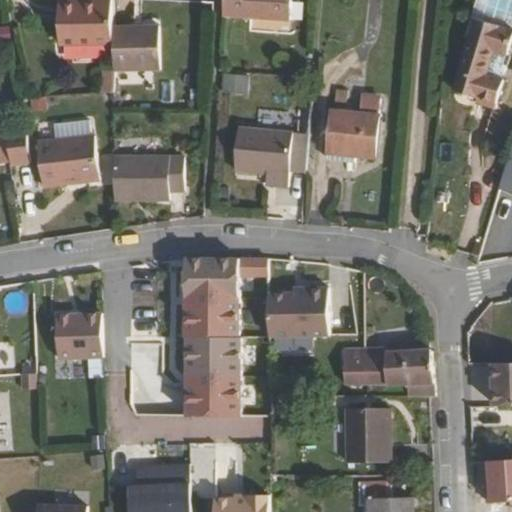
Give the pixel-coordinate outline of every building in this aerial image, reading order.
[(110,42),(110,29),(110,1),(109,0),(70,0),(59,1),(59,42),(110,42)] [(220,0),(220,21),(288,26),(289,0),(220,0)] [(504,84),(499,82),(484,78),(493,54),(506,59),(511,40),(511,34),(476,23),(453,95),(475,102),(474,108),(493,114),(504,84)] [(9,27),(0,28),(0,43),(12,41),(9,27)] [(110,42),(111,73),(159,73),(158,29),(110,29),(110,42)] [(484,78),(499,82),(506,59),(493,54),(484,78)] [(298,72),(298,81),(313,82),(313,72),(298,72)] [(225,96),(249,97),(250,76),(227,75),(225,96)] [(331,115),(327,156),(373,160),(379,103),(361,100),(359,117),(331,115)] [(36,189),(56,187),(96,184),(97,179),(95,139),(87,140),(87,125),(51,126),(52,142),(35,143),(36,189)] [(27,162),(22,128),(4,131),(0,131),(0,151),(7,150),(9,164),(27,162)] [(289,178),(303,180),(307,142),(236,134),(234,178),(265,180),(264,192),(288,193),(289,178)] [(113,175),(113,204),(167,205),(168,193),(183,193),(183,159),(113,160),(113,175)] [(209,220),(227,220),(227,204),(210,204),(209,220)] [(511,235),(488,228),(476,267),(507,262),(511,245),(511,235)] [(109,358),(108,315),(63,316),(64,360),(109,358)] [(130,323),(131,405),(246,404),(246,322),(130,323)] [(407,395),(435,394),(435,374),(430,344),(386,344),(386,351),(366,352),(366,386),(387,386),(387,387),(407,386),(407,395)] [(325,388),(366,386),(366,352),(324,353),(325,388)] [(499,407),(511,406),(511,363),(495,365),(499,407)] [(39,388),(38,373),(22,374),(24,389),(39,388)] [(291,408),(291,396),(269,396),(269,409),(291,408)] [(392,464),(393,412),(350,412),(349,463),(392,464)] [(110,435),(97,435),(98,449),(110,449),(110,435)] [(110,467),(109,456),(97,457),(99,468),(110,467)] [(134,511),(192,511),(191,464),(143,466),(143,486),(135,487),(134,511)] [(370,511),(413,511),(413,498),(391,498),(391,483),(360,482),(360,506),(370,507),(370,511)] [(270,511),(270,495),(248,495),(247,499),(235,498),(215,498),(214,511),(270,511)]
